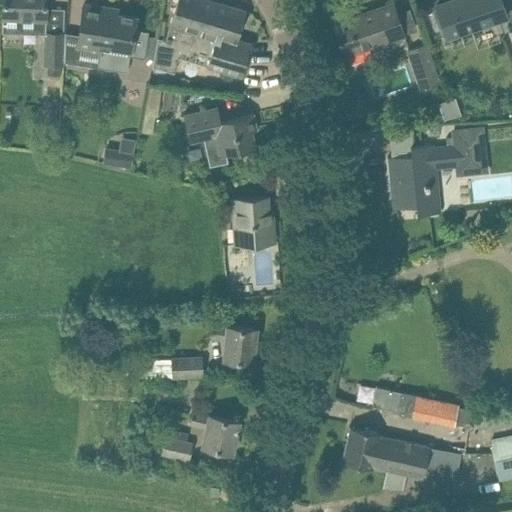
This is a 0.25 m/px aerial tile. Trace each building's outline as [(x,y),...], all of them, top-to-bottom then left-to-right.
[(2,0),(1,32),(18,33),(20,19),(45,20),(46,0),(2,0)] [(153,59),(152,66),(172,72),(177,57),(206,66),(222,70),(241,76),(251,43),(236,38),(245,10),(210,0),(176,0),(174,10),(169,25),(170,25),(165,39),(162,38),(157,37),(153,59)] [(451,0),(436,5),(447,37),(507,16),(501,0),(451,0)] [(76,47),(100,50),(97,67),(127,71),(130,51),(143,53),(142,57),(144,58),(148,31),(134,29),(136,17),(116,14),(117,9),(83,3),(76,47)] [(333,23),(343,55),(403,34),(393,3),(370,11),(371,14),(364,17),(363,13),(333,23)] [(44,64),(47,64),(47,74),(59,75),(60,65),(62,65),(63,33),(45,32),(44,64)] [(426,43),(407,50),(420,88),(438,82),(435,70),(426,43)] [(256,129),(253,113),(220,120),(217,106),(209,108),(184,114),(190,141),(204,138),(210,164),(226,161),(225,153),(255,146),(251,130),(256,129)] [(482,158),(484,158),(483,144),(481,145),(479,130),(482,130),(481,128),(453,131),(454,137),(446,138),(447,147),(431,148),(431,143),(410,145),(411,155),(387,157),(389,180),(393,179),(396,208),(416,206),(417,214),(438,212),(434,166),(457,164),(458,173),(486,170),(485,169),(483,169),(482,158)] [(105,148),(103,162),(131,166),(133,153),(105,148)] [(268,219),(266,196),(232,198),(235,243),(273,240),(272,219),(268,219)] [(226,339),(224,358),(252,361),(255,328),(211,323),(210,337),(226,339)] [(202,360),(133,362),(133,377),(172,375),(172,376),(202,376),(202,360)] [(375,386),(372,405),(385,408),(432,418),(436,399),(388,389),(375,386)] [(206,427),(202,445),(231,452),(238,421),(193,411),(190,423),(206,427)] [(385,469),(392,438),(380,435),(380,433),(349,426),(341,461),(373,468),(373,466),(385,469)] [(511,434),(491,439),(499,480),(511,476),(511,434)] [(165,436),(161,452),(188,459),(192,442),(165,436)] [(450,451),(392,438),(385,469),(444,481),(450,451)]
